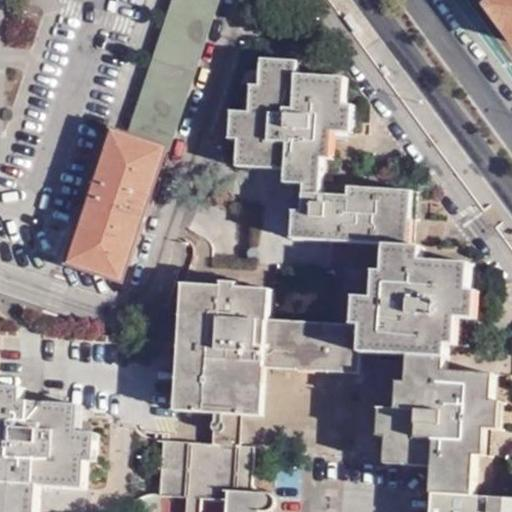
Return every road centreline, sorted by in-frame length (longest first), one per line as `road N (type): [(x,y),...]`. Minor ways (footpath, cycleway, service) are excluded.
road 1 (residential): [(245,0),(157,296),(140,312),(118,311),(4,272)]
road 2 (residential): [(322,0),(511,259)]
road 3 (secondary): [(363,0),(511,199)]
road 4 (secondary): [(511,131),(415,0)]
